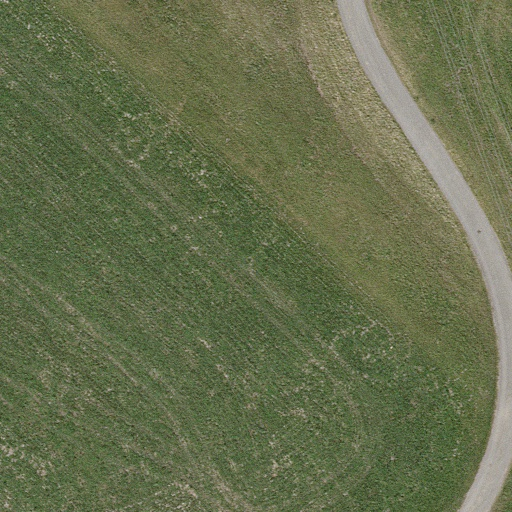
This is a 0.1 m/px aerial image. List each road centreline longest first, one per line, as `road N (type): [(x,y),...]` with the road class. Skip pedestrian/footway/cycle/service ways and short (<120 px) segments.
road 1 (track): [(353,0),(368,55),(501,275),(511,349)]
road 2 (track): [(511,386),(500,462),(474,511)]
